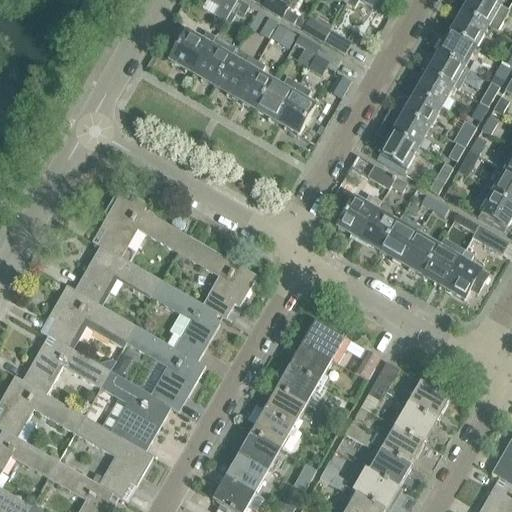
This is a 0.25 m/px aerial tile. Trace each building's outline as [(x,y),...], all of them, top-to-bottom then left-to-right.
[(224,23),(232,9),(236,2),(232,0),(208,0),(207,3),(219,10),(214,18),(224,23)] [(266,0),(246,0),(262,9),(266,0)] [(266,0),(262,9),(283,21),(288,12),(290,8),(279,2),(276,0),(266,0)] [(353,0),(373,11),(378,0),(353,0)] [(510,13),(488,0),(470,0),(463,13),(489,29),(498,34),(510,13)] [(237,1),(236,2),(232,9),(244,16),(249,8),(237,1)] [(283,21),(282,21),(293,28),(299,18),(288,12),(283,21)] [(255,34),(265,17),(258,13),(249,30),(255,34)] [(489,29),(463,13),(451,34),(477,49),(489,29)] [(269,20),(260,36),(268,41),(278,25),(269,20)] [(296,37),(278,27),(271,40),(288,50),(296,37)] [(325,45),(332,33),(330,32),(329,35),(317,29),(312,38),(325,45)] [(169,63),(193,77),(215,39),(207,34),(202,42),(187,33),(185,37),(179,33),(171,47),(177,50),(169,63)] [(352,45),(332,33),(325,45),(345,57),(352,45)] [(477,49),(451,34),(439,54),(466,70),(477,49)] [(215,39),(193,77),(214,89),(231,60),(225,56),(230,47),(215,39)] [(313,61),(314,62),(321,50),(309,43),(304,51),(316,58),(313,61)] [(321,50),(314,62),(335,74),(342,62),(321,50)] [(470,72),(466,70),(439,54),(427,75),(454,90),(459,93),(470,72)] [(231,60),(214,89),(235,102),(257,64),(248,59),(243,67),(231,60)] [(265,68),(257,64),(235,102),(256,114),(273,84),(260,77),(265,68)] [(504,84),(511,70),(511,69),(503,64),(495,78),(504,84)] [(427,75),(416,95),(442,110),(454,90),(427,75)] [(256,114),(277,126),(299,87),(287,80),(282,89),(273,84),(256,114)] [(492,104),(500,90),(491,85),(483,99),(492,104)] [(299,87),(277,126),(298,138),(316,109),(306,103),(311,94),(299,87)] [(430,131),(442,110),(416,95),(404,115),(430,131)] [(502,118),(510,104),(501,99),(492,113),(502,118)] [(481,124),(489,110),(480,105),(472,119),(481,124)] [(404,115),(392,136),(419,151),(430,131),(404,115)] [(490,138),(498,124),(489,119),(481,133),(490,138)] [(469,145),(477,130),(468,125),(460,139),(469,145)] [(380,157),(406,172),(419,151),(392,136),(380,157)] [(479,159),(487,145),(477,139),(469,153),(479,159)] [(457,165),(465,151),(456,145),(448,159),(457,165)] [(467,179),(475,165),(465,160),(457,174),(467,179)] [(446,185),(454,171),(445,166),(436,180),(446,185)] [(393,189),(398,181),(375,168),(368,180),(389,192),(391,188),(393,189)] [(511,204),(511,177),(504,173),(493,194),(511,204)] [(407,186),(398,181),(393,189),(403,195),(407,186)] [(507,230),(511,220),(511,204),(493,194),(480,215),(507,230)] [(340,231),(361,243),(379,213),(377,212),(381,204),(369,197),(365,205),(358,201),(340,231)] [(434,213),(440,204),(427,197),(421,206),(434,213)] [(130,205),(119,199),(93,245),(101,250),(129,266),(135,255),(126,250),(136,233),(177,256),(187,238),(145,214),(148,208),(133,200),(130,205)] [(450,210),(440,204),(434,213),(444,219),(450,210)] [(400,225),(379,213),(361,243),(382,255),(400,225)] [(454,225),(463,230),(469,221),(459,215),(454,225)] [(472,240),(473,241),(481,228),(469,221),(463,230),(474,237),(472,240)] [(382,255),(403,267),(420,237),(400,225),(382,255)] [(508,244),(481,228),(473,241),(501,257),(508,244)] [(403,267),(423,279),(441,249),(420,237),(403,267)] [(187,238),(177,256),(218,280),(202,308),(223,321),(231,325),(258,279),(187,238)] [(423,279),(444,291),(466,253),(446,241),(441,249),(423,279)] [(161,285),(129,266),(101,250),(75,295),(98,308),(114,281),(151,302),(161,285)] [(465,304),(471,294),(478,298),(489,278),(470,266),(475,258),(466,253),(444,291),(465,304)] [(223,321),(202,308),(161,285),(151,302),(189,324),(173,351),(197,365),(223,321)] [(49,340),(68,352),(85,324),(125,348),(136,330),(98,308),(75,295),(66,290),(40,335),(49,340)] [(308,339),(299,334),(295,342),(335,365),(348,343),(316,324),(308,339)] [(125,348),(165,372),(149,399),(171,412),(179,416),(205,370),(197,365),(173,351),(136,330),(125,348)] [(99,370),(68,352),(49,340),(24,384),(46,398),(63,371),(100,392),(109,376),(99,370)] [(298,354),(290,369),(322,387),(335,365),(295,342),(290,350),(298,354)] [(367,355),(355,376),(368,383),(379,362),(367,355)] [(102,365),(99,370),(109,376),(116,364),(112,362),(102,365)] [(399,374),(385,366),(372,387),(387,395),(399,374)] [(115,367),(110,376),(119,382),(124,373),(115,367)] [(274,378),(269,387),(309,410),(322,387),(290,369),(282,383),(274,378)] [(137,414),(122,442),(146,455),(171,412),(149,399),(119,382),(110,376),(109,376),(100,392),(137,414)] [(0,432),(17,442),(32,415),(73,438),(84,419),(46,398),(24,384),(16,380),(0,406),(0,432)] [(450,402),(420,384),(406,407),(437,425),(450,402)] [(264,395),(272,399),(263,414),(296,433),(309,410),(269,387),(264,395)] [(387,395),(372,387),(366,397),(381,406),(387,395)] [(424,447),(437,425),(406,407),(394,429),(424,447)] [(343,427),(350,415),(340,409),(333,421),(343,427)] [(247,424),(243,432),(283,455),(296,433),(263,414),(255,429),(247,424)] [(73,438),(114,462),(103,480),(98,488),(119,500),(127,505),(153,460),(146,455),(122,442),(84,419),(73,438)] [(357,443),(362,433),(351,426),(345,436),(357,443)] [(411,469),(424,447),(394,429),(381,452),(411,469)] [(0,483),(13,461),(50,482),(59,466),(49,461),(17,442),(0,432),(0,483)] [(246,444),(238,458),(271,477),(283,455),(243,432),(239,439),(246,444)] [(374,440),(362,433),(357,443),(368,450),(374,440)] [(511,439),(500,461),(505,464),(497,478),(499,479),(511,486),(511,439)] [(399,492),(411,469),(381,452),(368,474),(399,492)] [(59,466),(62,460),(53,455),(49,461),(59,466)] [(222,468),(218,476),(258,499),(271,477),(238,458),(230,472),(222,468)] [(86,503),(81,511),(112,511),(119,500),(98,488),(92,485),(59,466),(50,482),(86,503)] [(299,482),(308,487),(316,473),(307,467),(299,482)] [(331,487),(337,477),(325,470),(320,480),(331,487)] [(368,474),(355,496),(382,511),(386,511),(399,492),(368,474)] [(96,476),(92,485),(98,488),(103,480),(96,476)] [(221,507),(218,511),(250,511),(258,499),(218,476),(213,484),(220,488),(212,502),(221,507)] [(348,484),(337,477),(331,487),(343,494),(348,484)] [(511,511),(511,486),(499,479),(480,511),(511,511)] [(0,511),(32,511),(33,510),(0,490),(0,511)] [(382,511),(355,496),(345,511),(382,511)] [(290,499),(284,509),(288,511),(292,511),(297,503),(290,499)]
